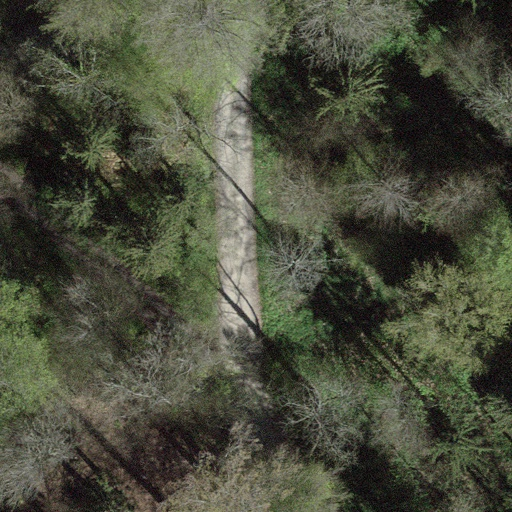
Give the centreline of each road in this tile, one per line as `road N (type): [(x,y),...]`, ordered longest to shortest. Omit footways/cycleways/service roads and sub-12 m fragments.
road 1 (track): [(247,398),(0,181)]
road 2 (unclassified): [(120,0),(0,71)]
